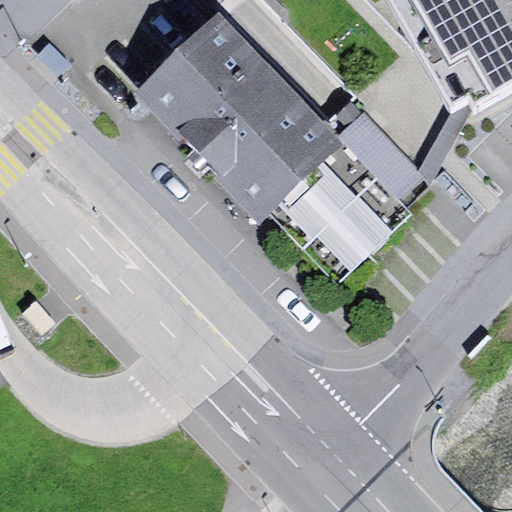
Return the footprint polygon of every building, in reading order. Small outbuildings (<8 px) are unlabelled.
[(475,101),(511,79),(511,0),(389,0),(448,104),(467,91),(475,101)] [(258,223),(343,139),(339,135),(218,13),(133,96),(258,223)] [(49,44),(36,56),(58,77),(70,65),(49,44)] [(448,104),(420,170),(425,176),(435,185),(475,101),(467,91),(448,104)] [(420,170),(365,112),(339,135),(343,139),(400,199),(425,176),(420,170)] [(38,303),(26,313),(45,336),(58,326),(38,303)]
